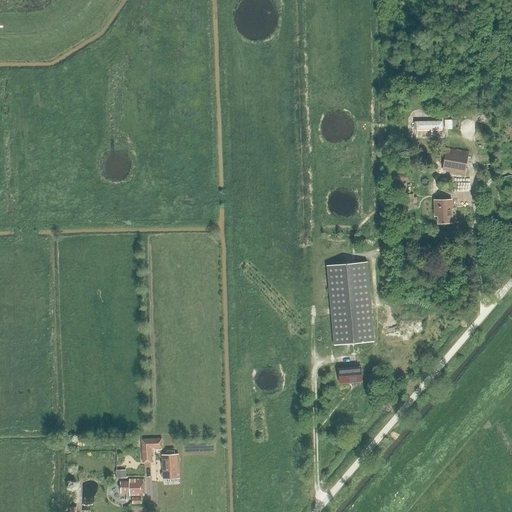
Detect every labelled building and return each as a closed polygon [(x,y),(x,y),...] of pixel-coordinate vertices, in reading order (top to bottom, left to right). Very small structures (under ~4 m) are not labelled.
[(442,121),(414,122),(414,130),(442,130),(442,121)] [(464,175),(468,152),(446,148),(442,171),(464,175)] [(452,193),(450,178),(439,179),(440,189),(444,188),(444,194),(452,193)] [(439,224),(452,223),(451,200),(435,200),(435,216),(439,216),(439,224)] [(373,342),(366,262),(326,266),(333,346),(373,342)] [(362,381),(361,367),(338,369),(339,383),(362,381)] [(162,447),(161,437),(141,438),(142,463),(152,462),(152,448),(162,447)] [(162,455),(162,479),(180,478),(179,454),(162,455)] [(119,477),(129,477),(129,469),(119,470),(119,477)] [(129,496),(143,496),(143,480),(128,480),(129,482),(120,482),(120,493),(129,492),(129,496)]
